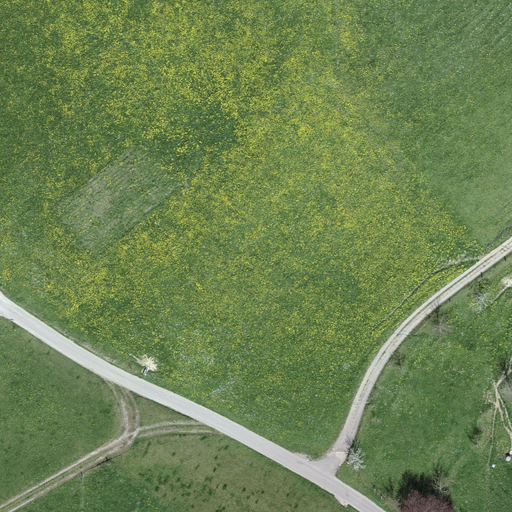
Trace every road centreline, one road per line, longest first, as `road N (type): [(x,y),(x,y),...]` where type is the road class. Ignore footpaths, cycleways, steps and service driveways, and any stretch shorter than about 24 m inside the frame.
road 1 (residential): [(0,305),(372,511)]
road 2 (track): [(511,244),(414,320),(380,361),(321,478)]
road 3 (track): [(0,510),(152,429),(226,425)]
